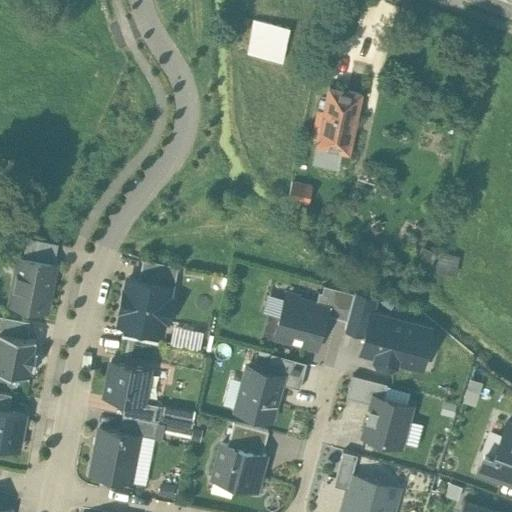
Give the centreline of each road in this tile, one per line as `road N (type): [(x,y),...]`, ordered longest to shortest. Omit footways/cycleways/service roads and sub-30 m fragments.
road 1 (residential): [(142,0),(188,116),(172,161),(136,200),(99,265),(54,486)]
road 2 (residential): [(54,486),(174,511)]
